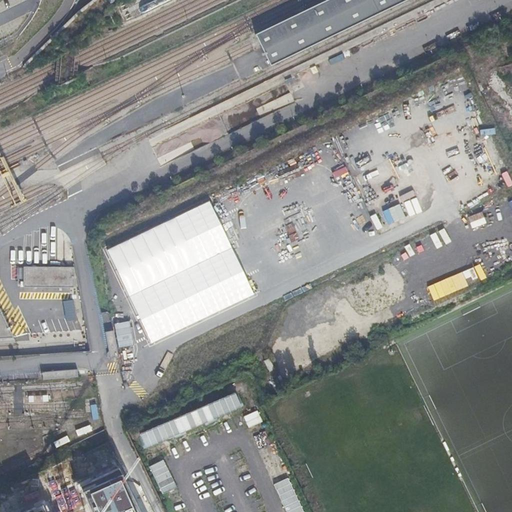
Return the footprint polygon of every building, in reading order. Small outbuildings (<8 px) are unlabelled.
[(335,0),(261,35),(259,43),(276,67),(414,0),(335,0)] [(210,201),(107,250),(129,296),(232,248),(210,201)] [(232,248),(129,296),(151,343),(254,294),(232,248)] [(75,270),(26,269),(25,287),(74,288),(75,270)] [(0,305),(0,339),(15,339),(0,305)] [(118,358),(113,330),(105,332),(110,360),(118,358)] [(76,377),(76,369),(41,372),(42,379),(76,377)] [(140,511),(121,474),(82,490),(91,511),(140,511)]
